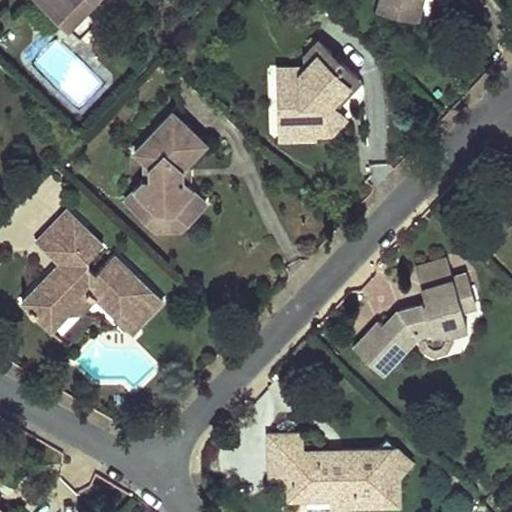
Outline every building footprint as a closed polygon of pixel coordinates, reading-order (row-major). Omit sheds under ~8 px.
[(41,0),(61,18),(77,0),(83,5),(88,0),(41,0)] [(77,0),(61,18),(77,33),(95,15),(83,5),(77,0)] [(412,0),(412,4),(393,0),(377,0),(376,9),(417,20),(421,0),(412,0)] [(361,79),(318,39),(306,51),(307,64),(299,65),(299,79),(280,79),(281,102),(287,102),(287,121),(315,121),(315,132),(333,131),(346,116),(332,103),(342,93),(346,96),(361,79)] [(281,102),(280,79),(299,79),(299,65),(268,66),(270,137),(315,135),(315,132),(315,121),(287,121),(287,102),(281,102)] [(140,178),(123,197),(145,218),(155,207),(170,207),(185,221),(205,200),(179,178),(179,166),(203,140),(171,111),(134,150),(140,156),(149,164),(149,178),(140,178)] [(140,156),(140,178),(149,178),(149,164),(140,156)] [(189,166),(179,166),(179,178),(189,178),(189,166)] [(59,213),(95,247),(101,241),(66,207),(59,213)] [(155,207),(145,218),(155,227),(181,227),(185,221),(170,207),(155,207)] [(48,270),(18,301),(41,322),(55,308),(67,310),(86,290),(94,297),(101,304),(108,298),(136,325),(162,298),(113,251),(95,270),(87,262),(86,257),(95,247),(59,213),(36,237),(58,258),(64,264),(54,275),(48,270)] [(415,265),(421,284),(451,275),(446,256),(415,265)] [(58,258),(48,270),(54,275),(64,264),(58,258)] [(422,346),(434,353),(446,350),(452,338),(450,332),(466,327),(461,310),(456,294),(472,289),(466,271),(451,275),(421,284),(425,299),(400,306),(383,323),(378,319),(351,345),(380,373),(415,336),(419,335),(422,346)] [(472,289),(456,294),(461,310),(476,305),(472,289)] [(86,290),(67,310),(78,312),(94,297),(86,290)] [(108,298),(101,304),(129,331),(136,325),(108,298)] [(55,308),(41,322),(49,329),(67,310),(55,308)] [(268,437),(262,442),(262,455),(288,456),(288,482),(291,482),(309,482),(309,502),(310,502),(309,511),(333,511),(334,509),(361,509),(361,501),(398,501),(398,473),(410,459),(386,437),(377,448),(302,447),(302,437),(268,437)] [(288,456),(262,455),(262,482),(288,482),(288,456)] [(309,482),(291,482),(290,502),(309,502),(309,482)]
